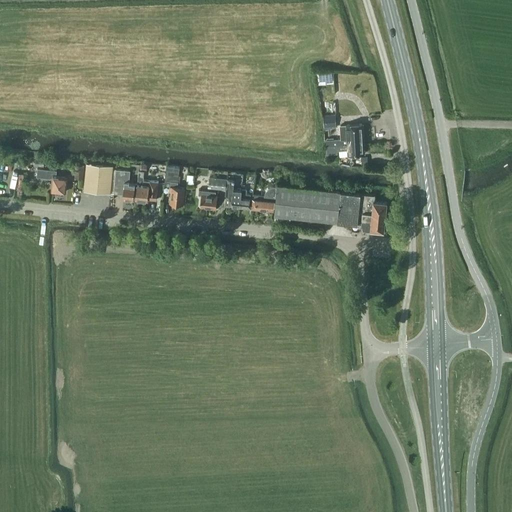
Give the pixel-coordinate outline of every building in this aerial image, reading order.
[(314,72),(316,85),(334,83),(333,72),(323,71),(314,72)] [(324,129),(337,128),(336,120),(324,121),(324,129)] [(339,125),(340,139),(326,140),(326,145),(364,143),(362,123),(339,125)] [(338,153),(338,150),(348,149),(348,155),(364,153),(364,143),(326,145),(327,154),(338,153)] [(35,166),(44,167),(45,157),(36,156),(35,166)] [(84,190),(102,192),(110,193),(112,165),(86,163),(84,190)] [(183,204),(185,187),(177,186),(179,175),(179,167),(166,165),(165,173),(164,185),(170,186),(169,192),(171,192),(170,203),(176,204),(177,205),(180,205),(181,204),(183,204)] [(84,167),(76,167),(75,178),(83,179),(84,167)] [(65,192),(67,177),(56,176),(57,170),(37,168),(36,177),(53,179),(52,191),(65,192)] [(134,199),(135,183),(129,183),(130,170),(116,169),(115,174),(113,193),(123,194),(123,199),(133,200),(133,199),(134,199)] [(156,200),(158,181),(143,180),(144,171),(139,170),(136,199),(139,200),(139,201),(147,202),(147,201),(148,201),(148,199),(156,200)] [(227,178),(209,177),(208,188),(226,190),(227,178)] [(234,179),(233,179),(227,179),(226,192),(225,196),(229,196),(228,206),(240,207),(242,190),(242,189),(241,189),(242,187),(234,186),(234,179)] [(384,231),(387,200),(374,199),(374,194),(341,191),(341,190),(277,185),(274,215),(338,222),(338,221),(361,224),(361,225),(364,229),(384,231)] [(265,193),(264,195),(252,194),(252,198),(251,208),(274,211),(276,186),(275,186),(273,186),(271,186),(270,187),(268,188),(267,190),(266,191),(265,193)] [(216,208),(218,193),(216,192),(216,191),(199,189),(198,195),(201,195),(200,206),(208,207),(209,208),(213,208),(214,208),(216,208)] [(242,189),(242,190),(240,207),(251,208),(252,198),(250,198),(250,194),(246,194),(247,189),(242,189)]
